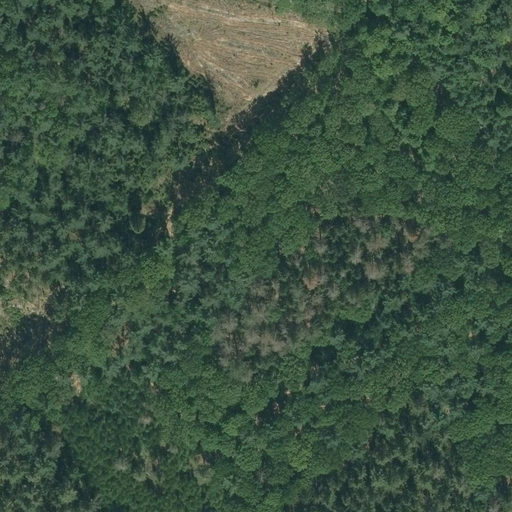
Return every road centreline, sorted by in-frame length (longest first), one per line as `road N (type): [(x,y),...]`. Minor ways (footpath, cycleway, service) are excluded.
road 1 (track): [(380,16),(0,384)]
road 2 (track): [(367,0),(511,170)]
road 3 (track): [(0,206),(84,304)]
